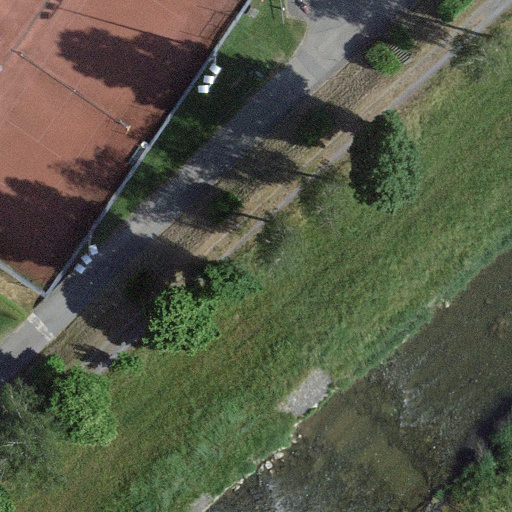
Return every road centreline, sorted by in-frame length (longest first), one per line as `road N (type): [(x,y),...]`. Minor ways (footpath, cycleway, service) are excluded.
road 1 (track): [(42,511),(511,101)]
road 2 (residential): [(0,369),(395,0)]
